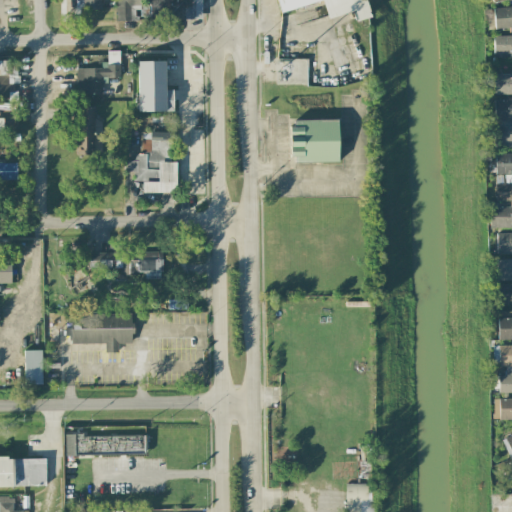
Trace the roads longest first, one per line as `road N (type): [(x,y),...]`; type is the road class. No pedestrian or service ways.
road 1 (secondary): [(210,0),(218,511)]
road 2 (residential): [(244,38),(0,42)]
road 3 (residential): [(38,0),(46,220)]
road 4 (residential): [(246,217),(46,220)]
road 5 (residential): [(248,399),(49,403)]
